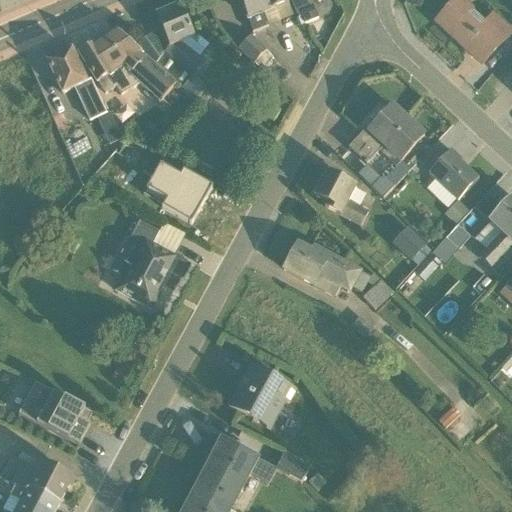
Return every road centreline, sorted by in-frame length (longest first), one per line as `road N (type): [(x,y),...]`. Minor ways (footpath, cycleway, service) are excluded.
road 1 (residential): [(96,511),(338,70),(377,24)]
road 2 (residential): [(511,158),(377,24)]
